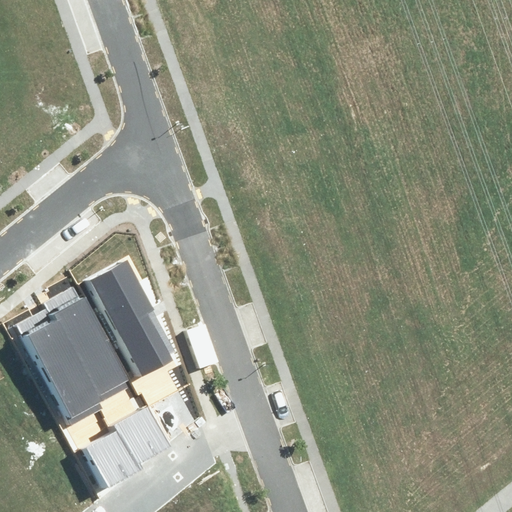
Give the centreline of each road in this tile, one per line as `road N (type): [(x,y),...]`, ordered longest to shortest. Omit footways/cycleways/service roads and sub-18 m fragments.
road 1 (residential): [(142,126),(251,408)]
road 2 (residential): [(142,126),(0,239)]
road 3 (residential): [(123,511),(251,408)]
road 4 (residential): [(101,0),(142,126)]
